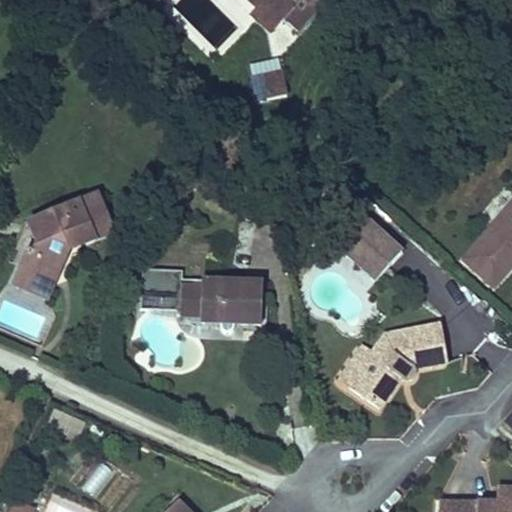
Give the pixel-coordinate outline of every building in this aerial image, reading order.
[(248,0),(255,6),(249,12),(270,32),(284,17),(298,31),(311,16),(293,0),(307,0),(311,3),(313,0),(248,0)] [(256,98),(286,92),(278,56),(248,63),(256,98)] [(33,274),(29,284),(45,292),(50,282),(59,286),(65,270),(61,263),(70,248),(80,243),(76,231),(88,226),(91,235),(118,226),(104,186),(32,213),(42,238),(39,248),(32,245),(21,269),(33,274)] [(511,196),(460,257),(495,288),(511,268),(511,196)] [(21,239),(32,245),(39,248),(42,238),(32,213),(21,239)] [(341,254),(374,286),(405,255),(372,223),(341,254)] [(17,279),(29,284),(33,274),(21,269),(17,279)] [(141,273),(140,310),(179,312),(180,274),(141,273)] [(199,283),(198,310),(198,318),(218,319),(220,327),(228,329),(229,320),(257,319),(258,279),(199,275),(199,283)] [(185,310),(198,310),(199,283),(185,281),(185,310)] [(50,282),(45,292),(54,296),(59,286),(50,282)] [(381,334),(369,352),(344,387),(375,407),(394,377),(403,380),(410,375),(418,364),(446,361),(441,328),(381,334)] [(344,387),(369,352),(357,344),(333,379),(344,387)] [(45,427),(78,441),(85,423),(53,410),(45,427)] [(438,511),(511,511),(511,489),(493,489),(493,502),(439,500),(438,511)] [(7,511),(29,511),(33,503),(15,495),(7,511)] [(194,511),(183,500),(170,511),(194,511)]
